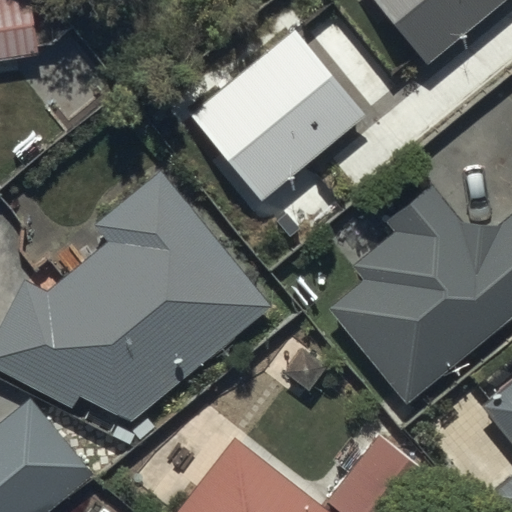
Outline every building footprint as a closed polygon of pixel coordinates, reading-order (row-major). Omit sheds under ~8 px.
[(0,4),(0,66),(32,63),(24,2),(0,4)] [(159,179),(94,232),(109,250),(50,298),(26,285),(0,334),(0,378),(72,417),(79,404),(130,431),(272,316),(159,179)] [(359,285),(323,315),(406,412),(511,321),(511,218),(495,233),(458,231),(426,193),(384,229),(392,239),(351,275),(359,285)] [(511,511),(511,368),(480,393),(489,405),(480,412),(511,453),(511,483),(485,505),(490,511),(511,511)] [(0,511),(57,511),(93,484),(31,405),(0,428),(0,511)] [(354,475),(328,508),(332,511),(417,511),(438,486),(380,441),(354,475)] [(323,511),(234,443),(232,445),(180,511),(323,511)]
